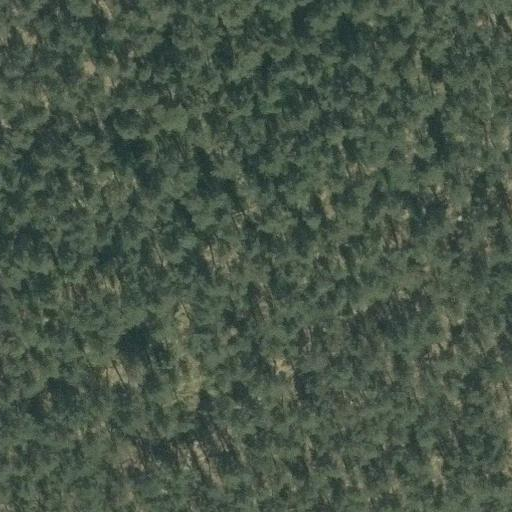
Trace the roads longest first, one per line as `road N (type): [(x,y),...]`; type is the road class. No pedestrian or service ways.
road 1 (track): [(0,361),(511,138)]
road 2 (track): [(166,511),(511,149)]
